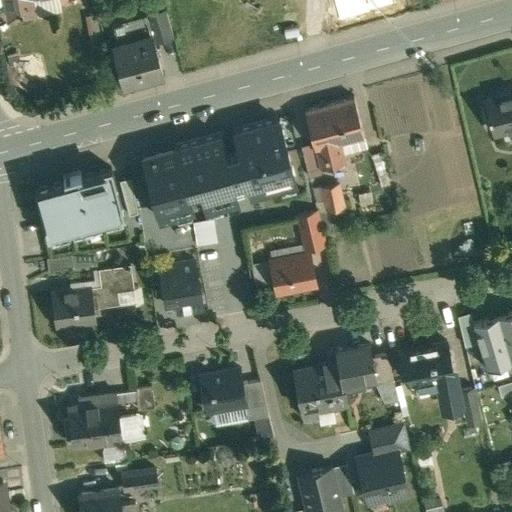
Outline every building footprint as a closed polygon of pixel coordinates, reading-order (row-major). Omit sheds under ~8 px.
[(6,0),(10,15),(33,10),(30,0),(6,0)] [(166,10),(147,15),(154,39),(173,34),(166,10)] [(146,11),(111,20),(116,39),(112,40),(123,79),(162,68),(154,39),(147,15),(146,11)] [(511,90),(500,94),(500,93),(499,93),(499,94),(485,97),(489,111),(487,112),(488,116),(490,115),(493,129),(511,124),(511,90)] [(354,94),(305,106),(313,139),(318,158),(320,164),(345,158),(340,138),(364,132),(354,94)] [(220,132),(174,145),(175,151),(145,159),(159,215),(194,206),(188,184),(200,181),(206,205),(237,196),(232,176),(247,172),(251,190),(295,178),(278,117),(235,128),(240,150),(225,154),(220,132)] [(313,139),(301,143),(305,162),(318,158),(313,139)] [(318,158),(305,162),(309,174),(321,171),(320,164),(318,158)] [(64,178),(34,186),(48,234),(124,213),(111,165),(81,173),(80,169),(63,173),(64,178)] [(338,180),(321,184),(326,207),(344,203),(338,180)] [(316,207),(297,212),(304,244),(324,240),(316,207)] [(194,216),(199,240),(219,237),(214,213),(194,216)] [(94,249),(47,256),(48,269),(96,262),(94,249)] [(308,249),(271,257),(277,288),(315,281),(308,249)] [(193,257),(160,263),(167,304),(181,302),(182,308),(202,304),(193,257)] [(101,281),(51,289),(56,323),(95,316),(93,303),(118,298),(116,286),(132,283),(128,259),(98,264),(101,281)] [(511,308),(498,313),(511,357),(511,308)] [(466,342),(479,338),(473,320),(470,309),(457,313),(466,342)] [(498,313),(473,320),(479,338),(487,365),(511,357),(498,313)] [(446,337),(398,346),(401,364),(407,363),(409,375),(414,375),(417,392),(440,387),(437,374),(453,370),(446,337)] [(369,340),(335,346),(338,361),(314,365),(313,363),(293,366),(301,406),(303,414),(319,411),(317,403),(347,397),(343,377),(374,371),(375,371),(371,352),(369,340)] [(387,349),(371,352),(375,371),(374,371),(375,378),(393,375),(387,349)] [(239,364),(199,372),(206,406),(244,399),(245,399),(242,379),(239,364)] [(443,404),(461,400),(459,386),(455,370),(453,370),(437,374),(440,387),(443,404)] [(260,376),(242,379),(245,399),(244,399),(247,415),(268,411),(260,376)] [(511,377),(497,382),(501,393),(511,389),(511,377)] [(151,382),(135,385),(138,407),(154,405),(151,382)] [(474,382),(459,386),(461,400),(464,409),(479,405),(474,382)] [(116,390),(78,395),(79,402),(67,404),(72,442),(122,436),(121,432),(131,431),(129,413),(119,414),(116,390)] [(479,405),(464,409),(466,419),(481,415),(479,405)] [(369,427),(375,450),(397,445),(409,442),(403,419),(369,427)] [(105,443),(106,458),(128,456),(127,442),(105,443)] [(375,450),(358,455),(367,497),(389,491),(394,495),(402,493),(405,488),(406,488),(397,445),(375,450)] [(338,492),(352,488),(345,460),(331,463),(338,492)] [(331,463),(299,471),(307,505),(308,511),(342,511),(338,492),(331,463)] [(155,466),(121,471),(124,487),(157,482),(155,466)] [(118,486),(80,492),(80,491),(79,491),(81,511),(122,511),(121,503),(118,486)] [(136,511),(135,501),(121,503),(122,511),(136,511)]
